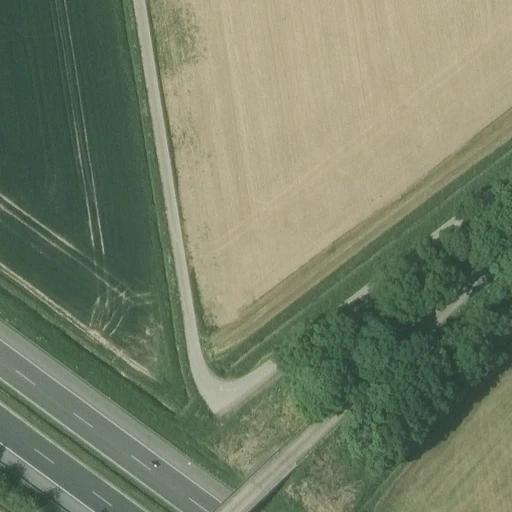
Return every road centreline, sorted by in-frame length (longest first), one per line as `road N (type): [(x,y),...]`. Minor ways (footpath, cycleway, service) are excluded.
road 1 (unclassified): [(511,173),(264,378),(236,385),(210,375),(192,351),(146,0)]
road 2 (unclassified): [(511,249),(237,511)]
road 3 (motorway): [(218,511),(0,349)]
road 4 (motorway): [(0,421),(123,511)]
